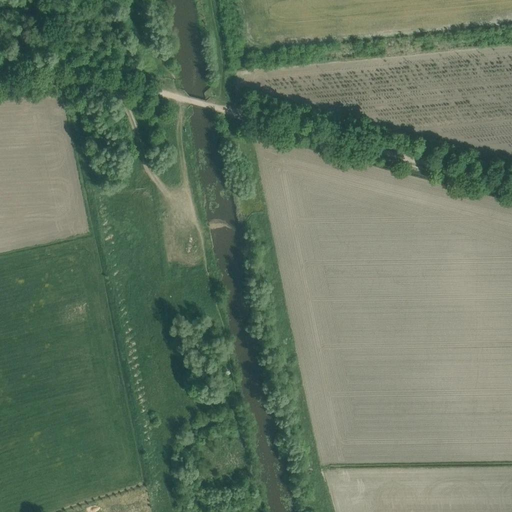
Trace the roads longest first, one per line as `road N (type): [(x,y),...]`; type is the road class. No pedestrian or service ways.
road 1 (track): [(511,184),(219,108)]
road 2 (track): [(107,85),(126,107),(181,228),(187,270)]
road 3 (track): [(172,95),(78,81),(0,82)]
